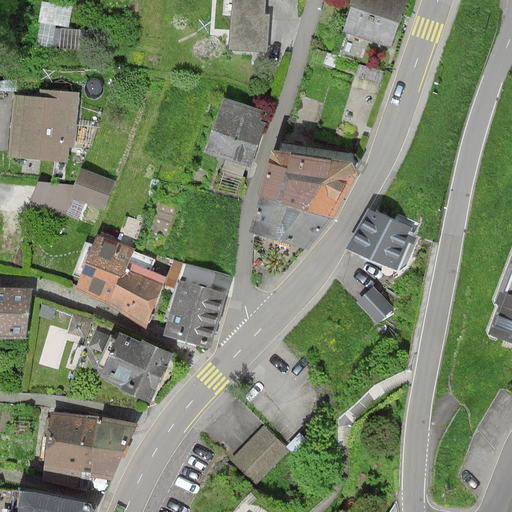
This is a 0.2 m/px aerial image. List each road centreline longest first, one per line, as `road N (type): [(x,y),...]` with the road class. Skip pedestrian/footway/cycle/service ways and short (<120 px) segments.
road 1 (tertiary): [(415,511),(421,410),(471,143),(511,44)]
road 2 (tertiary): [(439,0),(365,195),(298,291),(253,337)]
road 3 (residential): [(313,0),(248,216),(242,318),(253,337)]
road 4 (tertiary): [(253,337),(171,421),(126,511)]
road 5 (track): [(0,473),(127,509)]
